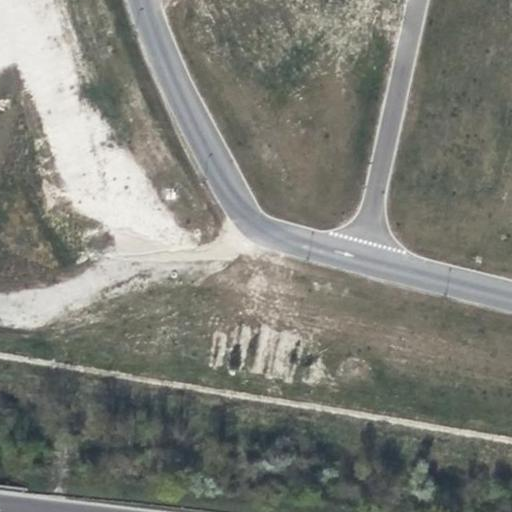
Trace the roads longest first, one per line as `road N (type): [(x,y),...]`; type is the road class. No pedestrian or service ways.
road 1 (unclassified): [(143,0),(165,72),(256,234),(363,259)]
road 2 (unclassified): [(418,0),(363,259)]
road 3 (unclassified): [(363,259),(511,293)]
